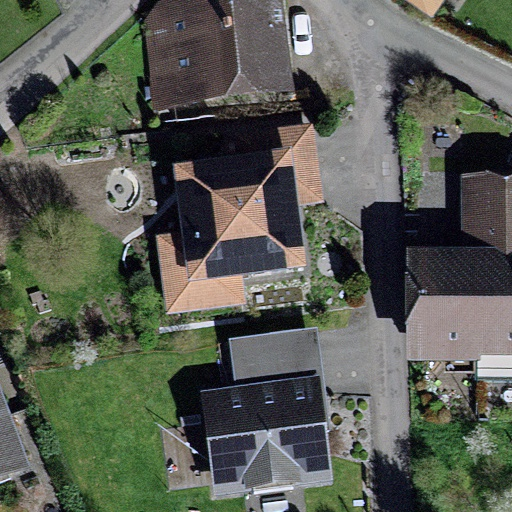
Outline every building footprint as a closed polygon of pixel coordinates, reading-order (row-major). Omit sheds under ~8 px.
[(0,0),(0,13),(3,17),(22,0),(0,0)] [(449,0),(431,0),(444,8),(449,0)] [(286,3),(152,19),(165,118),(298,101),(286,3)] [(292,173),(186,183),(196,291),(306,277),(292,173)] [(471,278),(421,276),(423,360),(480,358),(481,392),(511,391),(511,193),(470,193),(471,278)] [(316,399),(214,410),(222,491),(325,482),(316,399)] [(0,485),(22,478),(0,415),(0,485)]
